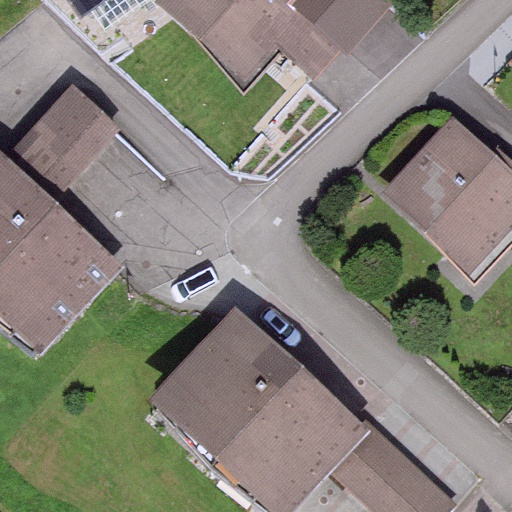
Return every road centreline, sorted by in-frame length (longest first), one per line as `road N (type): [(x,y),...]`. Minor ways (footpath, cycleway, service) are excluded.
road 1 (residential): [(491,0),(287,194),(277,219),(294,264),(511,468)]
road 2 (unknown): [(35,6),(277,219)]
